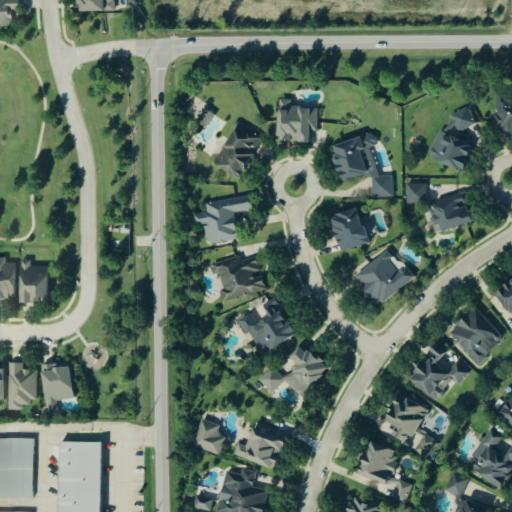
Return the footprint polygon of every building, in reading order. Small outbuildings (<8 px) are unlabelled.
[(0,0),(0,27),(10,27),(10,13),(16,13),(16,0),(0,0)] [(114,12),(114,0),(76,0),(76,12),(114,12)] [(511,134),(511,105),(506,105),(506,94),(494,94),(494,134),(511,134)] [(316,110),(289,108),(290,101),(276,101),(274,142),(308,144),(309,132),(315,132),(316,110)] [(211,165),(237,181),(261,139),(235,124),(211,165)] [(329,147),(339,183),(365,176),(359,152),(376,147),(372,134),(329,147)] [(460,173),(470,147),(437,134),(427,159),(460,173)] [(390,198),(390,178),(370,178),(370,198),(390,198)] [(406,203),(425,204),(426,185),(406,184),(406,203)] [(461,193),(423,203),(432,235),(469,225),(461,193)] [(249,212),(247,197),(200,204),(206,246),(237,241),(233,214),(249,212)] [(367,244),(357,210),(328,218),(339,253),(367,244)] [(352,277),(374,307),(411,281),(390,251),(352,277)] [(223,304),(263,291),(253,258),(239,262),(238,258),(211,266),(223,304)] [(29,267),(29,262),(19,262),(18,303),(46,303),(46,267),(29,267)] [(0,303),(11,303),(11,264),(0,264),(0,303)] [(511,282),(495,292),(509,320),(511,318),(511,282)] [(259,356),(294,335),(273,300),(238,322),(259,356)] [(447,334),(476,365),(502,340),(473,309),(447,334)] [(467,375),(436,345),(406,377),(432,402),(450,383),(455,387),(467,375)] [(326,370),(301,346),(287,360),(295,368),(285,377),(295,387),(291,391),(299,399),(326,370)] [(34,406),(34,371),(22,371),(22,365),(8,365),(7,406),(34,406)] [(68,365),(41,367),(44,409),(55,408),(54,402),(70,401),(68,365)] [(282,382),(271,369),(260,379),(271,392),(282,382)] [(381,422),(395,428),(390,437),(407,446),(425,410),(394,395),(381,422)] [(511,396),(496,413),(511,428),(511,396)] [(218,457),(225,439),(216,435),(219,427),(202,421),(191,446),(218,457)] [(232,456),(273,470),(286,434),(252,422),(243,446),(236,444),(232,456)] [(511,446),(490,432),(466,469),(497,489),(511,466),(511,446)] [(0,499),(30,499),(31,440),(0,439),(0,499)] [(55,511),(97,511),(98,443),(56,443),(55,511)] [(393,451),(365,443),(355,476),(384,484),(393,451)] [(262,511),(266,491),(250,488),(253,475),(223,469),(214,511),(262,511)] [(465,480),(452,474),(444,492),(458,497),(465,480)] [(204,511),(210,511),(214,501),(196,496),(192,509),(204,511)] [(342,511),(375,511),(377,504),(345,498),(342,511)] [(482,511),(484,508),(462,500),(457,511),(482,511)]
